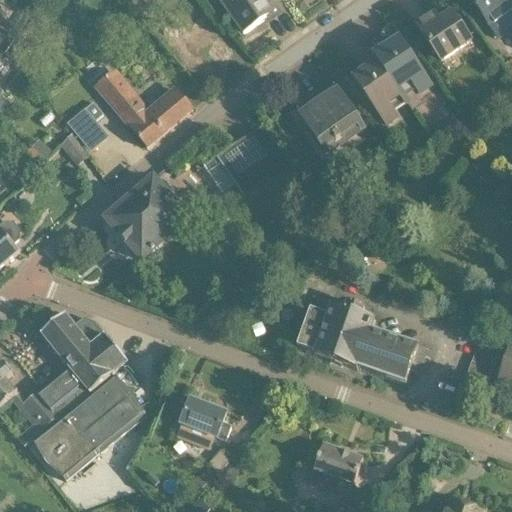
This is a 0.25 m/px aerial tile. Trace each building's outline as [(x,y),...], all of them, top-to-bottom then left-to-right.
[(220,0),(222,2),(220,3),(244,37),(277,14),(266,0),(220,0)] [(511,31),(511,0),(470,0),(470,1),(499,41),(511,31)] [(474,45),(452,14),(439,23),(435,17),(417,30),(443,66),(474,45)] [(0,31),(11,37),(16,28),(0,19),(0,31)] [(375,60),(408,107),(411,105),(407,99),(416,93),(421,99),(433,91),(399,42),(375,60)] [(406,109),(408,107),(375,60),(374,60),(378,65),(354,82),(387,129),(400,120),(393,111),(403,104),(406,109)] [(148,120),(112,76),(96,89),(147,152),(194,113),(179,94),(148,120)] [(364,134),(350,114),(336,94),(302,119),(298,113),(298,114),(303,121),(329,159),(364,134)] [(67,127),(77,139),(104,119),(93,106),(67,127)] [(235,188),(244,200),(290,168),(261,128),(215,160),(235,188)] [(77,170),(88,161),(72,137),(61,149),(77,170)] [(39,142),(32,148),(33,149),(43,158),(48,163),(54,156),(39,142)] [(143,265),(161,249),(189,222),(153,181),(105,223),(143,265)] [(0,205),(19,186),(13,183),(1,204),(0,203),(0,205)] [(335,188),(330,199),(349,207),(354,197),(335,188)] [(323,203),(313,209),(324,226),(334,219),(323,203)] [(0,275),(21,257),(13,249),(19,243),(20,234),(13,227),(5,227),(0,230),(0,275)] [(287,304),(305,288),(302,286),(312,277),(304,269),(295,277),(277,293),(287,304)] [(362,318),(364,311),(348,305),(346,313),(332,308),(329,319),(311,313),(303,335),(299,334),(295,345),(299,347),(298,351),(316,357),(315,359),(358,374),(358,372),(406,388),(410,375),(420,378),(426,363),(431,364),(434,355),(419,350),(392,341),(371,334),(375,323),(362,318)] [(45,432),(25,451),(34,445),(47,468),(67,484),(147,420),(135,397),(133,395),(141,388),(139,378),(128,365),(127,366),(93,324),(84,321),(74,328),(66,318),(42,338),(71,373),(39,399),(36,396),(35,397),(56,423),(45,432)] [(27,331),(10,344),(34,372),(50,358),(27,331)] [(479,407),(488,384),(503,347),(482,339),(459,399),(479,407)] [(511,351),(508,365),(505,364),(498,388),(511,392),(511,351)] [(56,423),(35,397),(28,403),(20,395),(18,397),(8,384),(14,379),(5,368),(0,372),(0,411),(12,402),(34,428),(17,442),(25,451),(45,432),(56,423)] [(226,446),(232,430),(223,427),(227,417),(189,402),(179,429),(226,446)] [(355,489),(363,462),(323,448),(310,488),(337,498),(341,484),(355,489)] [(218,479),(234,460),(223,450),(206,470),(208,471),(215,477),(218,479)] [(240,473),(229,469),(224,482),(235,487),(240,473)] [(203,490),(215,477),(208,471),(196,485),(203,490)] [(344,511),(357,511),(368,501),(356,489),(340,507),(344,511)] [(210,511),(200,502),(190,511),(210,511)] [(377,511),(378,511),(367,502),(357,511),(377,511)] [(476,511),(447,502),(443,511),(476,511)]
